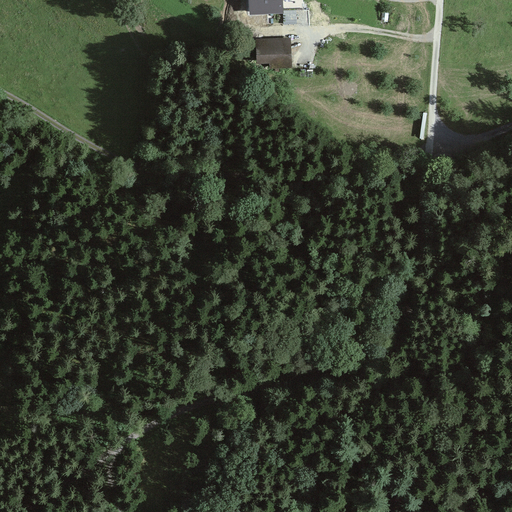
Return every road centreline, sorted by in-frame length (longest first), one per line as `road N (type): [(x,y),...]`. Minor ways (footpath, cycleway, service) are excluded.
road 1 (track): [(120,511),(108,470),(128,433),(182,409),(355,366),(397,336),(415,289),(430,149)]
road 2 (track): [(0,88),(102,151),(174,175),(322,174),(430,149)]
road 3 (track): [(0,408),(55,414),(164,400),(191,407)]
road 4 (track): [(511,483),(324,511)]
road 5 (track): [(430,149),(440,0)]
